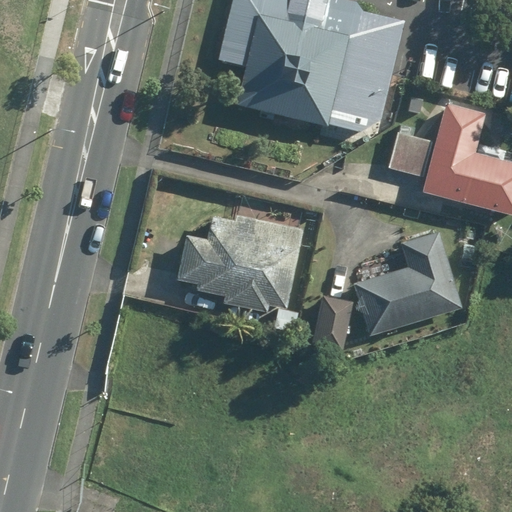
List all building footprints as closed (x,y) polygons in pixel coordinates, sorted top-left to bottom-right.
[(230,0),(216,64),(241,70),(232,107),(357,136),(380,118),(403,23),(361,13),(356,4),(340,0),(230,0)] [(484,118),(440,108),(432,144),(424,180),(421,194),(511,214),(511,166),(475,158),(484,118)] [(221,299),(219,305),(266,315),(268,308),(284,311),(299,232),(192,211),(177,290),(221,299)] [(459,312),(434,237),(400,249),(407,269),(352,288),(371,342),(459,312)] [(511,287),(504,321),(492,319),(482,359),(511,365),(511,287)] [(350,306),(322,300),(314,339),(343,344),(350,306)] [(189,319),(148,310),(139,353),(180,362),(189,319)] [(260,353),(188,335),(173,395),(203,402),(200,416),(231,424),(236,404),(252,408),(256,392),(250,390),(260,353)] [(493,397),(476,350),(431,367),(447,413),(493,397)] [(439,438),(414,362),(368,377),(392,453),(439,438)] [(157,438),(127,430),(116,476),(193,496),(195,486),(235,496),(246,452),(159,430),(157,438)] [(320,487),(284,478),(275,511),(372,511),(377,493),(323,479),(320,487)]
